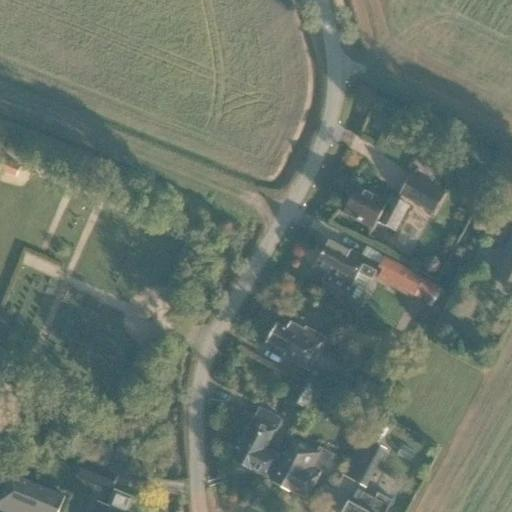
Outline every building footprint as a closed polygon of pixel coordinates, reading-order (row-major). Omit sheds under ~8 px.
[(0,165),(0,171),(15,178),(19,167),(2,160),(0,165)] [(412,174),(400,195),(433,214),(445,193),(412,174)] [(395,231),(409,206),(391,196),(387,203),(357,187),(344,213),(374,228),(377,221),(395,231)] [(511,277),(511,238),(496,269),(511,277)] [(356,287),(352,285),(360,272),(372,278),(377,270),(378,267),(379,266),(374,264),(366,259),(329,240),(315,267),(327,273),(323,281),(351,296),(356,287)] [(441,264),(436,256),(427,257),(423,265),(428,273),(436,273),(441,264)] [(438,286),(384,257),(379,266),(378,267),(382,270),(377,279),(412,298),(417,289),(432,297),(438,286)] [(309,370),(327,339),(306,327),(304,329),(291,322),(287,329),(277,324),(267,342),(286,353),(284,356),(309,370)] [(333,382),(311,369),(305,379),(327,392),(333,382)] [(289,399),(305,408),(317,387),(301,378),(289,399)] [(267,477),(278,457),(266,451),(277,430),(283,419),(260,406),(254,417),(237,448),(240,450),(235,460),(258,473),(267,477)] [(342,475),(367,488),(387,449),(380,445),(389,429),(371,420),(342,475)] [(307,427),(298,422),(293,432),(303,436),(307,427)] [(307,499),(320,474),(325,476),(336,456),(319,447),(317,451),(293,438),(284,455),(288,457),(274,482),(290,490),(307,499)] [(76,477),(110,491),(117,474),(83,460),(76,477)] [(0,511),(59,511),(65,497),(11,475),(1,501),(0,500),(0,511)] [(126,511),(133,498),(116,491),(109,507),(98,502),(93,511),(126,511)] [(389,506),(392,500),(378,493),(375,498),(363,492),(356,505),(349,501),(342,511),(385,511),(389,506)]
